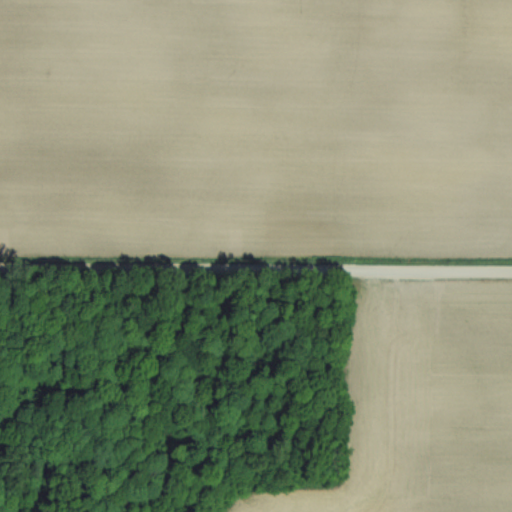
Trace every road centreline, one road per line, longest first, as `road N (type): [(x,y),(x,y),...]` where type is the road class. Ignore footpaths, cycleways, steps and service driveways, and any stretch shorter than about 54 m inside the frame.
road 1 (residential): [(0,268),(511,270)]
road 2 (residential): [(230,511),(325,421),(329,270)]
